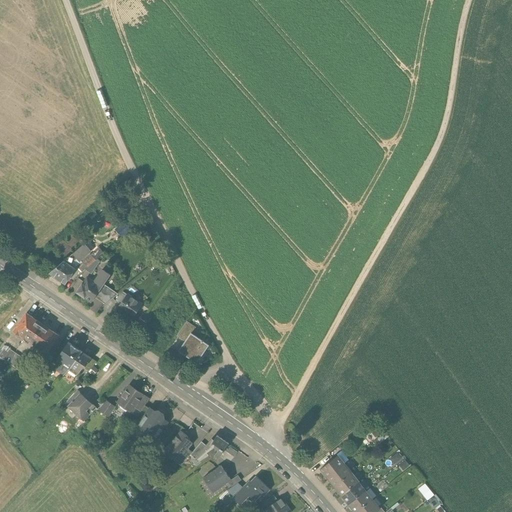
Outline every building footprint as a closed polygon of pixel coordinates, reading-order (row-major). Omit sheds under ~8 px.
[(84,244),(49,274),(65,284),(75,269),(68,264),(76,258),(77,259),(89,249),(84,244)] [(90,254),(82,261),(83,261),(77,267),(82,273),(85,270),(93,263),(95,261),(90,254)] [(93,263),(85,270),(91,274),(97,265),(93,263)] [(95,283),(87,278),(77,293),(91,303),(95,298),(104,285),(110,275),(103,271),(98,278),(95,283)] [(104,285),(95,298),(105,305),(118,294),(104,285)] [(142,305),(127,295),(117,309),(132,319),(142,305)] [(42,325),(32,318),(26,314),(14,332),(18,335),(19,334),(31,342),(42,325)] [(187,321),(176,336),(184,342),(191,333),(191,334),(196,328),(187,321)] [(52,332),(42,325),(31,342),(42,350),(41,351),(46,355),(59,336),(52,332)] [(191,334),(191,333),(184,342),(178,351),(196,364),(209,346),(191,334)] [(82,352),(69,343),(60,355),(52,367),(58,371),(65,362),(71,367),(82,352)] [(15,353),(6,346),(0,353),(0,356),(8,363),(15,353)] [(55,351),(51,358),(45,362),(52,367),(60,355),(55,351)] [(91,358),(82,352),(71,367),(69,370),(77,375),(79,372),(80,373),(84,366),(85,366),(86,366),(91,358)] [(15,353),(8,363),(18,370),(25,360),(15,353)] [(35,371),(28,377),(32,382),(39,376),(35,371)] [(144,395),(129,385),(117,403),(131,413),(135,408),(144,395)] [(96,408),(78,391),(66,404),(84,421),(96,408)] [(144,395),(135,408),(141,412),(145,405),(149,399),(144,395)] [(116,406),(106,400),(97,409),(109,417),(116,406)] [(145,405),(137,417),(142,420),(150,409),(145,405)] [(142,420),(135,430),(136,435),(142,440),(147,439),(148,437),(149,437),(155,440),(167,422),(162,419),(163,417),(163,414),(158,411),(156,412),(155,412),(150,409),(142,420)] [(181,431),(165,450),(167,448),(173,453),(170,457),(176,462),(188,449),(192,443),(186,438),(188,437),(181,431)] [(228,443),(217,436),(209,448),(206,446),(195,459),(198,462),(211,453),(211,454),(218,458),(219,456),(228,443)] [(192,453),(190,455),(195,459),(206,446),(202,442),(192,453)] [(188,449),(176,462),(181,466),(190,455),(192,453),(188,449)] [(396,464),(404,456),(398,450),(390,458),(396,464)] [(222,458),(230,463),(235,456),(227,451),(222,458)] [(344,465),(337,456),(320,469),(327,478),(344,465)] [(198,469),(202,476),(222,466),(218,459),(198,469)] [(344,465),(327,478),(335,487),(351,474),(344,465)] [(221,467),(203,480),(213,494),(231,481),(221,467)] [(351,474),(335,487),(341,496),(342,496),(358,483),(359,483),(351,474)] [(269,489),(256,477),(251,483),(250,482),(243,489),(234,498),(240,504),(249,495),(254,500),(263,491),(265,493),(269,489)] [(237,483),(227,490),(234,498),(243,489),(237,483)] [(358,483),(342,496),(341,496),(348,505),(365,492),(358,483)] [(365,492),(348,505),(353,511),(357,511),(372,500),(365,492)] [(273,496),(264,503),(267,508),(277,501),(273,496)] [(284,506),(280,500),(281,499),(280,499),(277,501),(267,508),(265,510),(266,511),(289,511),(285,505),(284,506)] [(372,500),(357,511),(376,511),(380,509),(379,509),(372,500)]
